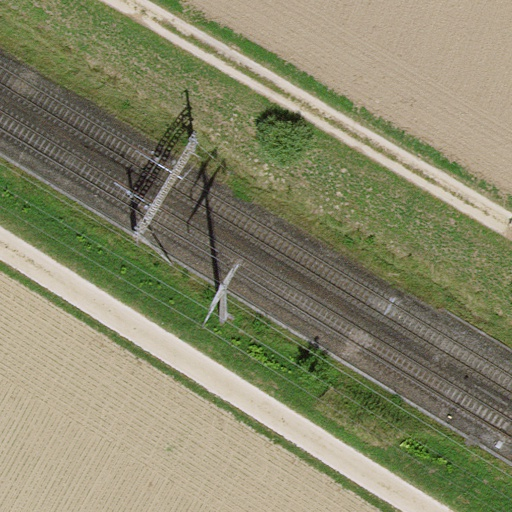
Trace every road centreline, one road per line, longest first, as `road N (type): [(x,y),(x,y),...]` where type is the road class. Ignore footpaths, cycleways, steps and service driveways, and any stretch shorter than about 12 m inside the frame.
road 1 (track): [(0,238),(421,511)]
road 2 (track): [(150,0),(511,206)]
